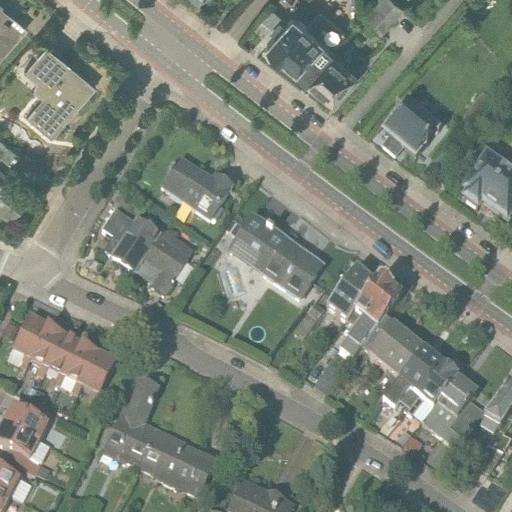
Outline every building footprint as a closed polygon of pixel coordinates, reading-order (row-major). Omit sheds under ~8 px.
[(381,35),(403,9),(392,0),(377,0),(362,19),(381,35)] [(0,5),(0,59),(24,32),(22,30),(20,31),(5,18),(2,22),(0,20),(0,10),(3,8),(0,5)] [(279,56),(308,80),(343,40),(346,36),(319,13),(306,28),(291,16),(283,26),(278,22),(271,31),(275,34),(266,45),(268,46),(266,52),(269,57),(274,58),(279,56)] [(343,40),(308,80),(309,82),(308,88),(313,92),(319,90),(332,101),(339,93),(342,96),(353,84),(349,81),(367,60),(343,40)] [(47,45),(46,45),(26,68),(49,88),(26,116),(51,138),(95,86),(77,71),(75,74),(44,48),(47,45)] [(482,99),(464,120),(475,129),(492,107),(482,99)] [(438,135),(406,109),(381,138),(387,144),(382,150),(394,160),(402,151),(415,162),(438,135)] [(0,155),(3,157),(12,166),(20,157),(0,140),(0,155)] [(208,225),(231,193),(216,183),(212,188),(207,184),(203,188),(193,181),(196,176),(179,165),(173,174),(172,173),(168,179),(169,180),(161,191),(208,225)] [(511,175),(501,167),(497,173),(485,165),(463,196),(467,199),(463,204),(476,213),(480,208),(507,228),(511,220),(511,175)] [(0,206),(11,216),(29,196),(0,171),(0,206)] [(299,303),(316,278),(306,271),(311,264),(267,233),(266,234),(254,225),(252,223),(229,255),(299,303)] [(187,262),(179,257),(185,248),(165,235),(159,243),(158,242),(159,240),(137,225),(112,262),(134,277),(135,275),(153,287),(151,291),(163,299),(187,262)] [(354,316),(374,289),(355,274),(351,278),(326,309),(347,326),(354,316)] [(383,324),(384,325),(400,305),(391,298),(392,296),(379,286),(378,286),(375,289),(374,289),(354,316),(363,323),(339,354),(340,355),(352,365),(360,355),(383,324)] [(327,313),(318,306),(310,317),(319,323),(327,313)] [(24,361),(20,369),(26,372),(30,364),(47,330),(30,321),(12,354),(24,361)] [(421,354),(384,325),(383,324),(360,355),(368,362),(369,361),(397,384),(421,354)] [(14,344),(20,332),(10,326),(4,338),(14,344)] [(43,381),(47,372),(64,339),(47,330),(30,364),(41,369),(37,377),(43,381)] [(47,372),(58,378),(54,386),(60,389),(64,381),(82,348),(64,339),(47,372)] [(77,398),(82,390),(81,390),(99,357),(82,348),(64,381),(76,387),(71,395),(77,398)] [(340,355),(313,391),(325,400),(352,365),(340,355)] [(398,385),(382,403),(394,412),(400,404),(409,412),(418,400),(417,399),(440,371),(440,370),(421,355),(397,384),(398,385)] [(81,390),(82,390),(93,396),(89,404),(95,407),(116,366),(99,357),(81,390)] [(441,370),(440,370),(440,371),(417,399),(418,400),(406,416),(411,420),(423,405),(432,412),(456,382),(442,372),(442,371),(441,370)] [(456,382),(432,412),(433,412),(421,427),(455,453),(471,435),(483,421),(485,419),(470,407),(476,398),(456,382)] [(511,409),(511,382),(485,419),(483,421),(499,431),(507,419),(511,409)] [(124,465),(139,472),(154,443),(140,436),(144,425),(150,411),(152,408),(151,407),(156,394),(139,388),(125,424),(121,422),(106,452),(126,461),(124,465)] [(35,401),(43,405),(47,397),(38,393),(35,401)] [(52,418),(33,409),(28,418),(12,410),(3,428),(38,446),(52,418)] [(38,446),(3,428),(0,432),(0,449),(9,454),(4,463),(36,480),(41,470),(29,463),(38,446)] [(503,436),(498,433),(487,450),(501,458),(510,442),(503,437),(503,436)] [(402,451),(410,439),(404,434),(395,446),(402,451)] [(413,459),(422,447),(411,440),(402,451),(413,459)] [(154,443),(139,472),(154,480),(156,476),(165,480),(161,487),(173,493),(176,485),(186,490),(184,495),(197,501),(214,467),(181,451),(179,455),(154,443)] [(36,480),(4,463),(0,471),(0,496),(9,501),(23,474),(35,480),(36,480)] [(37,478),(46,483),(51,475),(41,470),(37,478)] [(267,498),(242,486),(228,511),(293,511),(294,511),(292,510),(292,511),(282,506),(283,504),(268,496),(267,498)] [(0,511),(3,511),(9,501),(0,496),(0,511)] [(80,511),(82,509),(67,502),(64,508),(64,507),(61,511),(80,511)]
